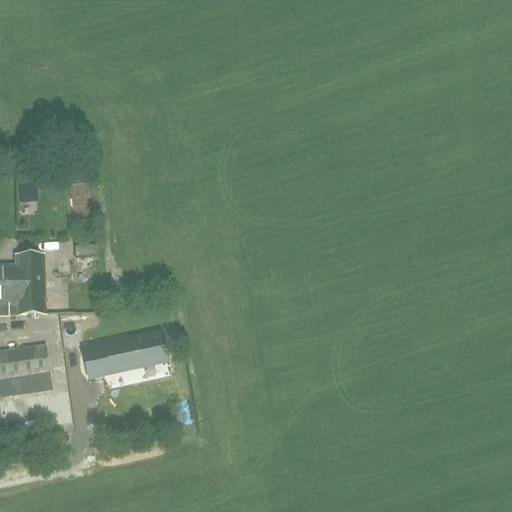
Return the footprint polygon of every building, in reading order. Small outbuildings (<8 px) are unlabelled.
[(99,247),(75,248),(75,259),(99,258),(99,247)] [(46,316),(44,257),(44,249),(17,250),(17,268),(0,268),(0,306),(10,306),(11,317),(46,316)] [(101,273),(68,275),(69,302),(102,300),(101,273)] [(161,332),(81,350),(88,378),(167,361),(161,332)] [(0,381),(50,375),(46,349),(0,354),(0,381)]
